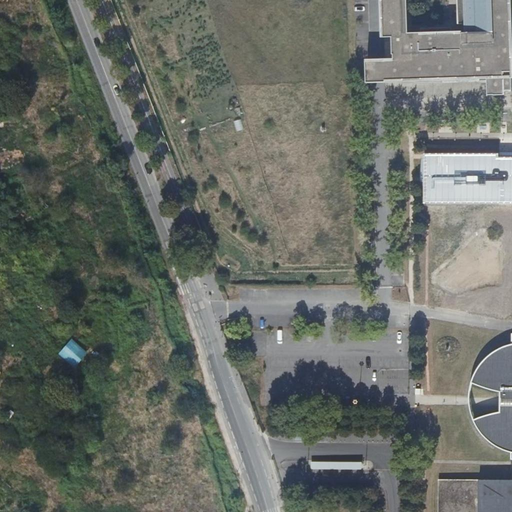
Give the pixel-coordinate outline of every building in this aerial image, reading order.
[(511,0),(382,0),(383,36),(393,36),(394,58),(377,59),(368,59),(368,82),(379,82),(416,81),(494,78),(511,77),(511,0)] [(500,153),(424,152),(424,203),(511,203),(511,156),(509,157),(500,157),(500,153)] [(70,271),(78,282),(86,277),(78,266),(70,271)] [(88,353),(72,339),(58,354),(74,369),(88,353)] [(511,342),(506,344),(501,346),(497,348),(490,353),(485,357),(480,363),(477,369),(474,375),(472,381),(488,387),(499,390),(501,391),(502,402),(502,410),(494,412),(489,412),(474,418),(476,424),(481,432),(485,437),(490,441),(495,445),(500,448),(505,450),(511,451),(510,459),(511,458),(511,342)] [(113,453),(131,462),(145,435),(127,426),(113,453)] [(312,468),(363,469),(363,462),(313,461),(312,468)] [(511,511),(511,478),(438,478),(437,511),(511,511)] [(4,481),(0,486),(7,492),(12,487),(4,481)]
